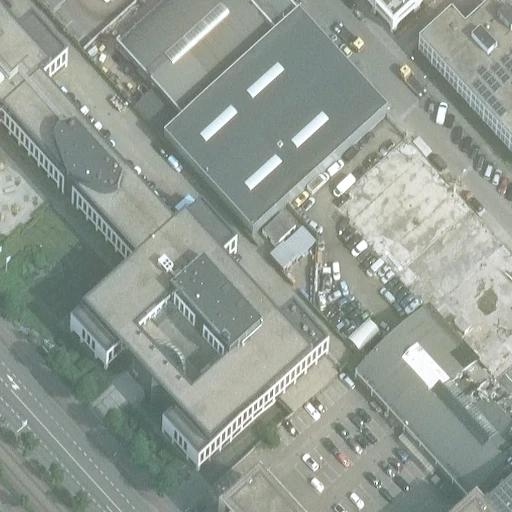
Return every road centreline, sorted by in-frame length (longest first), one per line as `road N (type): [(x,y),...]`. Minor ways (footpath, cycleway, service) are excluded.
road 1 (unclassified): [(511,218),(316,0)]
road 2 (tertiary): [(123,511),(0,379)]
